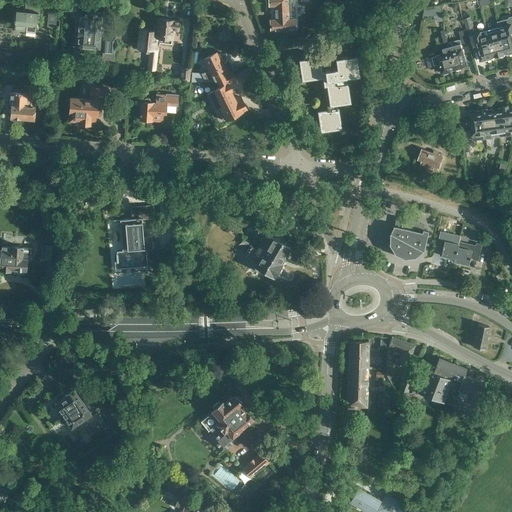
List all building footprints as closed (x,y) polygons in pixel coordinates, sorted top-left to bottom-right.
[(290,18),(288,0),(268,0),(269,6),(275,5),(275,19),(270,19),(270,30),(296,29),(295,18),(290,18)] [(15,24),(26,26),(26,31),(35,32),(36,27),(38,27),(38,26),(36,25),(37,18),(39,18),(40,5),(25,3),(25,10),(16,9),(15,19),(14,19),(14,22),(15,22),(15,24)] [(57,15),(48,14),(47,27),(55,28),(57,15)] [(90,15),(80,14),(80,23),(78,23),(78,28),(79,29),(79,31),(78,31),(77,36),(79,36),(78,48),(85,49),(85,47),(99,48),(100,38),(98,38),(100,15),(95,15),(95,14),(90,14),(90,15)] [(465,27),(466,31),(467,31),(467,32),(474,30),(470,17),(463,19),(465,27)] [(155,44),(158,18),(156,31),(145,30),(145,29),(140,28),(138,49),(147,50),(146,53),(148,53),(147,70),(155,71),(154,77),(156,77),(156,79),(157,74),(161,75),(162,66),(157,66),(158,51),(159,51),(160,45),(155,44)] [(160,45),(159,51),(160,43),(171,44),(173,30),(178,30),(179,22),(174,21),(174,20),(158,18),(155,44),(160,45)] [(499,27),(506,53),(511,51),(511,26),(511,23),(499,27)] [(448,46),(455,69),(456,69),(456,70),(457,70),(461,69),(462,68),(462,67),(463,67),(463,66),(467,65),(465,60),(466,60),(463,48),(462,49),(461,44),(469,42),(466,31),(465,27),(464,27),(465,29),(459,31),(461,39),(447,43),(448,46)] [(499,27),(487,30),(494,56),(506,53),(499,27)] [(438,32),(441,43),(448,42),(445,30),(438,32)] [(494,56),(487,30),(474,33),(479,52),(480,51),(482,59),(494,56)] [(115,40),(103,39),(101,54),(102,54),(114,55),(115,40)] [(455,69),(448,46),(443,48),(444,53),(436,55),(436,56),(432,57),(432,56),(426,58),(428,67),(434,65),(438,63),(438,64),(440,63),(442,73),(444,72),(444,73),(446,73),(449,73),(450,72),(449,71),(450,70),(454,69),(455,69)] [(214,73),(217,79),(230,74),(228,71),(224,63),(227,59),(225,54),(219,53),(218,53),(217,53),(216,52),(202,59),(210,75),(214,73)] [(359,75),(356,55),(335,58),(336,68),(334,69),(334,68),(324,69),(324,70),(322,70),(319,56),(299,59),(302,80),(322,77),(327,109),(317,111),(321,131),(342,129),(338,108),(336,108),(336,104),(350,102),(347,81),(345,81),(345,77),(359,75)] [(179,81),(191,82),(192,67),(180,66),(179,81)] [(230,74),(217,79),(220,85),(212,89),(217,98),(213,100),(212,102),(215,108),(217,109),(223,119),(224,118),(225,119),(246,108),(240,96),(235,99),(231,90),(228,83),(235,79),(232,73),(230,74)] [(129,92),(141,92),(142,79),(130,78),(129,92)] [(190,82),(189,99),(198,100),(199,83),(190,82)] [(12,103),(11,117),(13,117),(20,118),(20,116),(34,118),(35,104),(35,93),(29,93),(29,92),(11,90),(10,100),(15,100),(15,104),(12,103)] [(71,96),(69,119),(79,120),(79,122),(90,123),(90,121),(95,121),(95,115),(98,115),(99,98),(98,98),(98,96),(91,95),(91,97),(71,96)] [(141,100),(140,119),(162,121),(162,113),(166,113),(166,106),(177,106),(178,95),(166,95),(166,96),(156,95),(155,102),(154,102),(154,101),(151,101),(151,100),(149,98),(146,97),(143,100),(141,100)] [(495,110),(499,137),(511,135),(508,109),(508,105),(502,106),(503,109),(495,110)] [(488,107),(482,108),(482,112),(486,139),(499,137),(495,110),(489,111),(488,107)] [(486,139),(482,112),(469,114),(473,140),(486,139)] [(420,165),(436,172),(438,167),(439,167),(443,156),(438,154),(439,152),(436,151),(435,153),(423,149),(419,160),(421,161),(420,165)] [(196,196),(215,198),(216,187),(197,186),(196,196)] [(396,217),(414,221),(415,215),(399,211),(398,214),(397,213),(396,217)] [(423,223),(414,221),(396,217),(394,226),(393,225),(390,233),(389,233),(389,243),(388,243),(394,252),(393,253),(403,258),(413,257),(414,258),(422,251),(423,251),(428,231),(421,229),(423,223)] [(144,242),(142,218),(120,219),(123,250),(116,251),(117,261),(114,261),(115,269),(137,267),(148,266),(146,249),(152,248),(152,242),(144,242)] [(265,236),(252,259),(256,262),(257,266),(274,276),(275,274),(276,275),(280,274),(283,269),(282,265),(281,265),(282,263),(281,263),(290,247),(267,234),(270,228),(260,222),(255,230),(265,236)] [(440,255),(453,258),(456,246),(458,246),(459,240),(454,239),(453,242),(443,240),(444,239),(437,238),(434,250),(441,252),(440,255)] [(2,245),(0,268),(10,269),(10,267),(14,268),(14,272),(25,273),(25,268),(26,268),(26,258),(31,259),(32,247),(24,246),(24,245),(11,244),(9,242),(5,242),(3,243),(2,245)] [(41,249),(41,257),(46,258),(57,259),(58,246),(46,245),(42,245),(42,249),(41,249)] [(456,246),(453,258),(454,258),(453,261),(468,264),(469,259),(477,260),(479,249),(471,248),(471,249),(457,246),(458,246),(456,246)] [(504,279),(501,272),(495,275),(499,281),(504,279)] [(472,346),(484,349),(488,326),(477,324),(472,346)] [(398,363),(407,367),(414,345),(391,337),(388,347),(394,349),(393,353),(400,356),(398,363)] [(347,365),(367,365),(368,342),(348,341),(347,365)] [(431,366),(429,370),(450,376),(460,380),(462,375),(465,368),(438,358),(435,367),(431,366)] [(367,365),(347,365),(346,407),(366,407),(367,365)] [(450,376),(429,370),(429,372),(425,370),(417,391),(442,400),(448,382),(449,379),(450,376)] [(402,393),(409,395),(416,374),(410,372),(402,393)] [(449,379),(448,382),(458,386),(457,388),(460,389),(457,396),(477,403),(480,396),(474,394),(479,381),(462,375),(460,380),(450,376),(449,379)] [(56,403),(54,404),(65,419),(63,420),(68,426),(69,425),(71,427),(85,418),(86,420),(85,421),(93,431),(103,424),(96,413),(91,417),(89,415),(91,414),(89,412),(95,408),(87,396),(81,400),(73,389),(64,395),(65,396),(64,397),(63,396),(55,402),(56,403)] [(213,406),(215,408),(213,409),(213,410),(201,420),(208,430),(210,428),(216,434),(212,437),(222,450),(235,439),(232,436),(239,431),(238,430),(245,425),(244,425),(252,418),(246,412),(240,405),(241,404),(240,403),(241,402),(241,399),(238,396),(236,396),(235,397),(234,395),(224,403),(223,402),(221,403),(219,401),(213,406)] [(110,424),(104,429),(108,435),(115,431),(110,424)] [(242,467),(250,476),(268,462),(260,453),(242,467)] [(344,470),(336,466),(329,482),(337,485),(344,470)] [(0,483),(0,501),(1,499),(4,501),(10,487),(0,483)] [(235,494),(244,502),(253,491),(244,484),(235,494)] [(379,511),(394,511),(400,503),(385,494),(381,501),(357,487),(349,501),(367,511),(372,511),(374,509),(379,511)] [(191,511),(194,506),(208,511),(210,507),(196,501),(196,502),(178,494),(172,505),(178,508),(176,511),(178,511),(191,511)]
